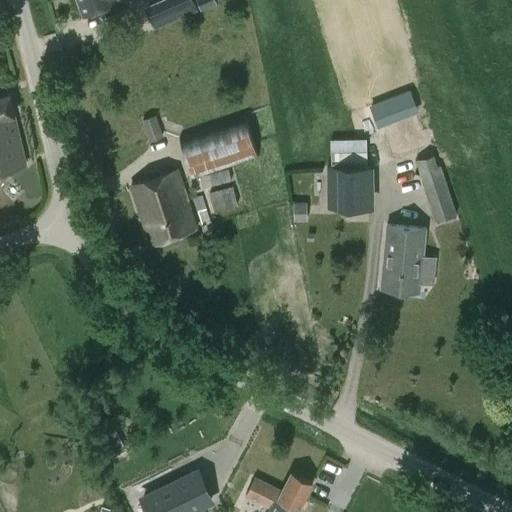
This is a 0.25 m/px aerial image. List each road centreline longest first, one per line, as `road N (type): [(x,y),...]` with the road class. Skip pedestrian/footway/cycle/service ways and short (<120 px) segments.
road 1 (unclassified): [(505,511),(179,345),(118,293),(69,218)]
road 2 (unknown): [(329,422),(371,301),(390,160)]
road 3 (unclassified): [(69,218),(16,0)]
